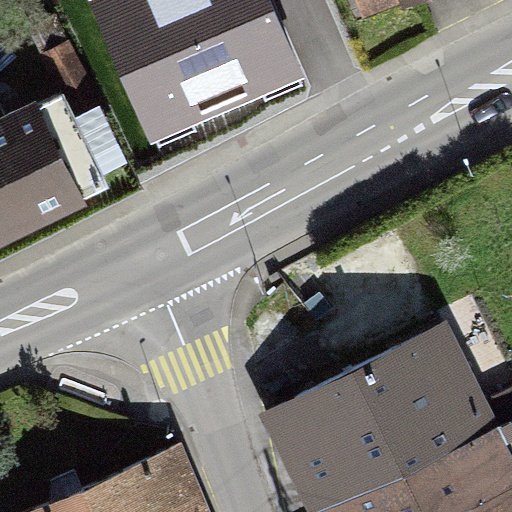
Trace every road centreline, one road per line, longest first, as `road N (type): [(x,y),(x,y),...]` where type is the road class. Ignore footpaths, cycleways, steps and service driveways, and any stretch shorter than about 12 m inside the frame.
road 1 (primary): [(139,262),(511,76)]
road 2 (residential): [(139,262),(233,511)]
road 3 (primary): [(0,324),(139,262)]
